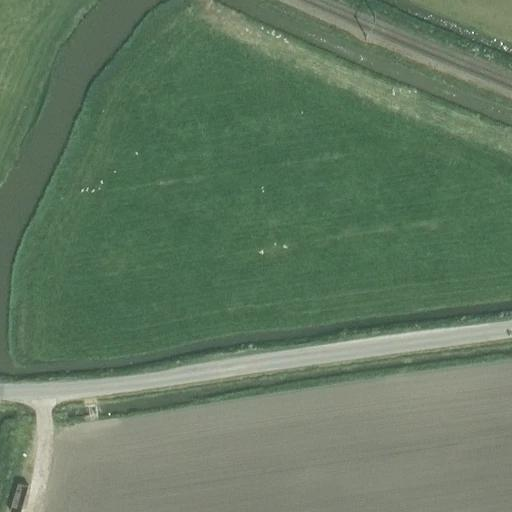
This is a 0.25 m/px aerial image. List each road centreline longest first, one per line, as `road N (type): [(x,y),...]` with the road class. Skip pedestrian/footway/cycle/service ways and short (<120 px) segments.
road 1 (tertiary): [(0,392),(117,386),(511,331)]
road 2 (track): [(27,511),(44,436),(43,393)]
